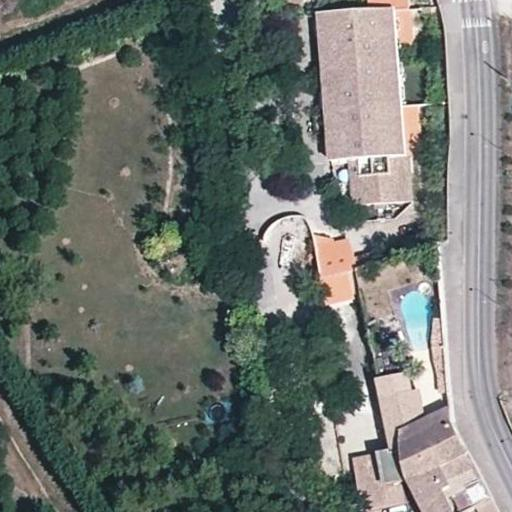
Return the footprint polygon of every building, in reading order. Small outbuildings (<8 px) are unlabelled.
[(357,204),(412,200),(400,8),(324,13),(334,159),(354,158),(357,204)] [(356,259),(359,270),(383,261),(380,251),(356,259)] [(364,291),(359,270),(350,272),(352,285),(356,293),(364,291)] [(446,330),(437,331),(434,340),(437,362),(449,360),(446,330)] [(372,511),(376,511),(420,498),(411,479),(406,445),(404,434),(424,424),(413,372),(384,380),(398,449),(360,458),(372,511)] [(406,445),(452,422),(451,410),(424,424),(404,434),(406,445)] [(420,498),(425,507),(427,511),(454,511),(445,491),(453,487),(452,483),(479,469),(465,441),(454,422),(452,422),(406,445),(411,479),(420,498)] [(500,511),(493,499),(478,507),(480,511),(500,511)]
